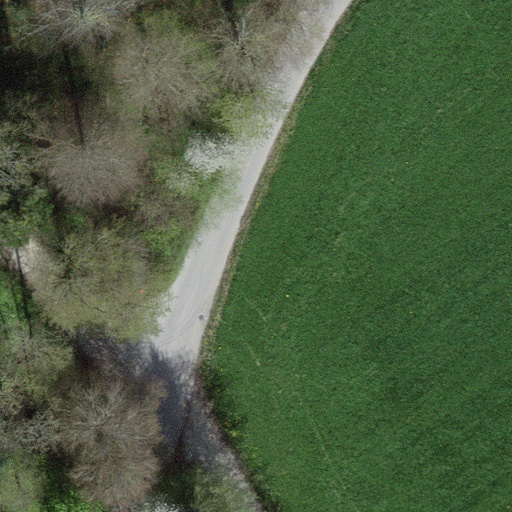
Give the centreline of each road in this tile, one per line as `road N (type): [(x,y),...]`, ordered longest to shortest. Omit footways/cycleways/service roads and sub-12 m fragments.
road 1 (residential): [(337,0),(262,89),(120,511)]
road 2 (track): [(218,511),(153,406),(0,254)]
